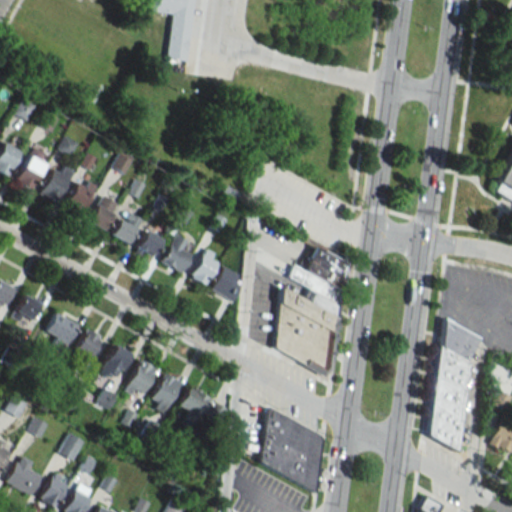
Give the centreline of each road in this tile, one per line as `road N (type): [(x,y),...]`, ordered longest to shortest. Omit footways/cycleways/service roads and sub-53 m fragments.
road 1 (residential): [(0,230),(505,511)]
road 2 (secondary): [(398,0),(332,511)]
road 3 (secondary): [(386,511),(451,0)]
road 4 (residential): [(511,257),(367,235)]
